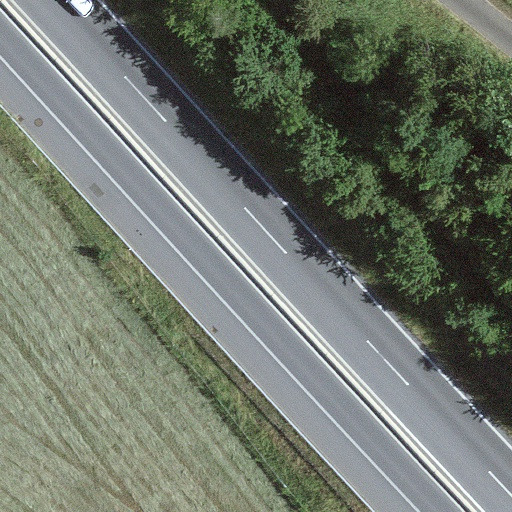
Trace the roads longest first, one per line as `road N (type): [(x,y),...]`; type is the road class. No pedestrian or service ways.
road 1 (trunk): [(511,496),(53,0)]
road 2 (trunk): [(0,33),(440,511)]
